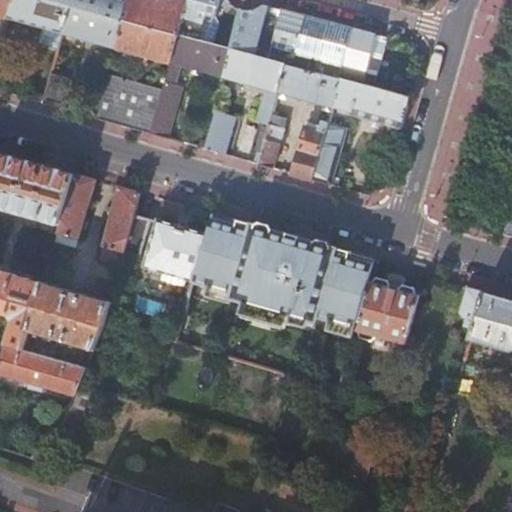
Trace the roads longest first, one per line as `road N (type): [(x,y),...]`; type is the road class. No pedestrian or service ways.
road 1 (residential): [(0,119),(402,228)]
road 2 (residential): [(402,228),(457,35)]
road 3 (residential): [(457,35),(325,0)]
